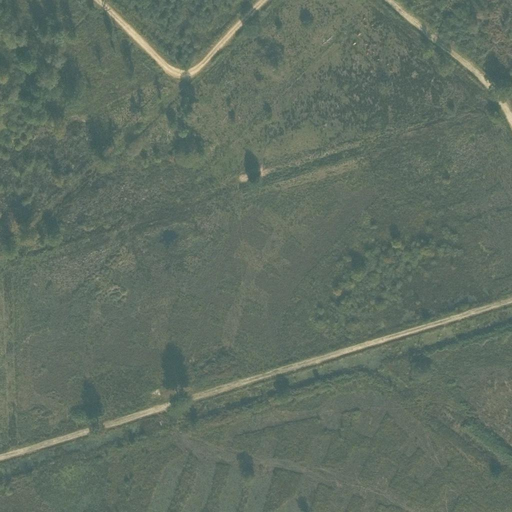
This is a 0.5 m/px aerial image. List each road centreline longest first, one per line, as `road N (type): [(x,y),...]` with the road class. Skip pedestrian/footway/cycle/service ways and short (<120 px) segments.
road 1 (track): [(511,299),(0,456)]
road 2 (track): [(0,259),(182,82)]
road 3 (track): [(511,125),(499,90),(388,0)]
